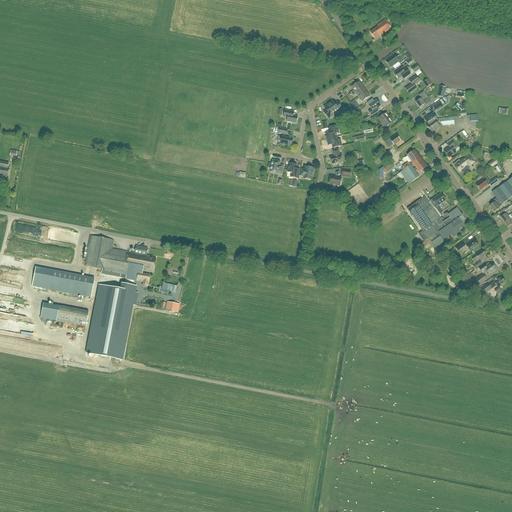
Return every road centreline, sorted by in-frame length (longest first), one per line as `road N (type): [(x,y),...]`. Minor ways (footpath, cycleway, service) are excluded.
road 1 (unclassified): [(511,305),(0,212)]
road 2 (track): [(0,332),(73,346),(70,354),(334,405)]
road 3 (tertiary): [(511,260),(369,64)]
